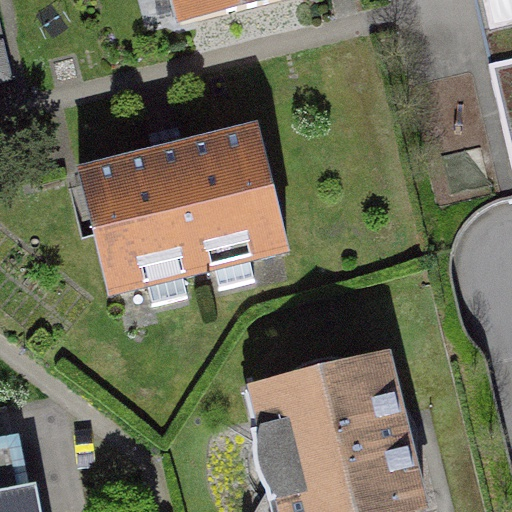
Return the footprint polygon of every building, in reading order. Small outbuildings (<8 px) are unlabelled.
[(287,0),(168,0),(175,27),(287,0)] [(511,0),(467,0),(485,71),(511,64),(511,0)] [(511,64),(485,71),(511,187),(511,64)] [(283,255),(252,132),(75,175),(105,299),(142,290),(147,308),(183,299),(178,281),(209,273),(214,292),(250,283),(245,264),(283,255)] [(407,465),(396,418),(381,359),(248,391),(258,432),(246,435),(251,472),(264,506),(275,504),(277,511),(415,511),(419,511),(407,465)] [(0,511),(32,511),(29,491),(19,493),(9,445),(0,446),(0,511)]
